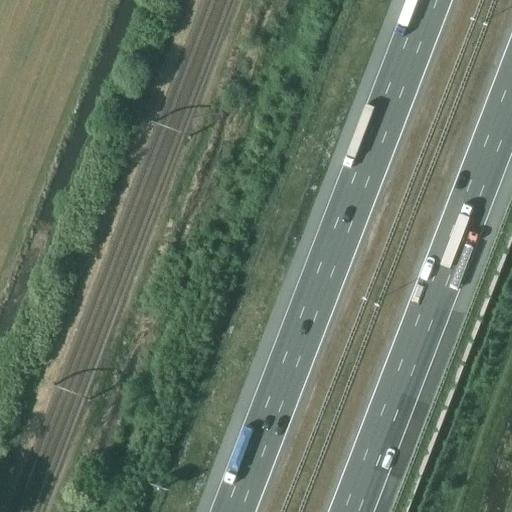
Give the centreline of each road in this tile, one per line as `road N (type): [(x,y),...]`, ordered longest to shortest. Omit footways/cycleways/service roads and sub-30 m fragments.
road 1 (motorway): [(430,0),(234,511)]
road 2 (motorway): [(351,511),(511,92)]
